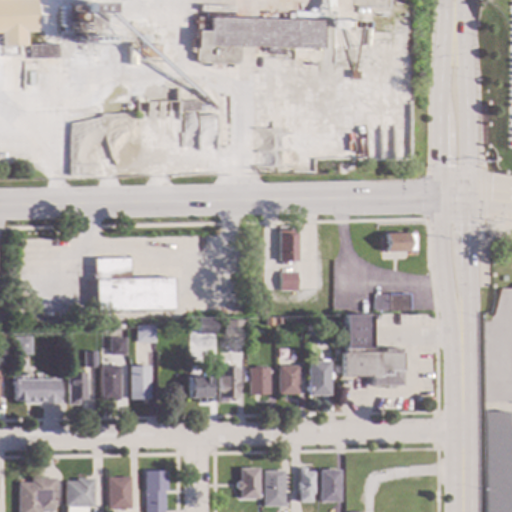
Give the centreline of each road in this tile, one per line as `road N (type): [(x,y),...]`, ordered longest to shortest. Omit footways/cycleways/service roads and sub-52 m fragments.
road 1 (residential): [(459,434),(0,440)]
road 2 (tertiary): [(441,201),(0,207)]
road 3 (primary): [(468,200),(454,42)]
road 4 (primary): [(441,201),(458,338)]
